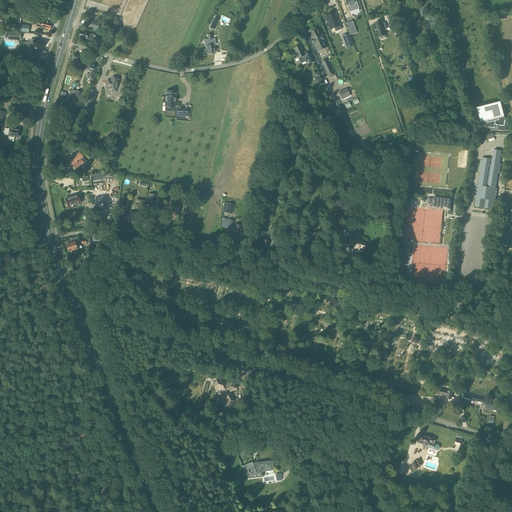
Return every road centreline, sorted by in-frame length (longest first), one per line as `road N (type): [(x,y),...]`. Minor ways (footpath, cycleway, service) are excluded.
road 1 (unclassified): [(511,328),(147,241),(86,233),(48,239)]
road 2 (unclassified): [(511,444),(77,308)]
road 3 (unclassified): [(63,41),(162,69),(214,67),(265,50),(322,0)]
road 4 (primary): [(156,511),(77,308)]
road 5 (primary): [(48,239),(38,138),(63,41)]
road 6 (track): [(253,483),(296,467),(323,385)]
road 7 (track): [(328,387),(304,473),(305,511)]
